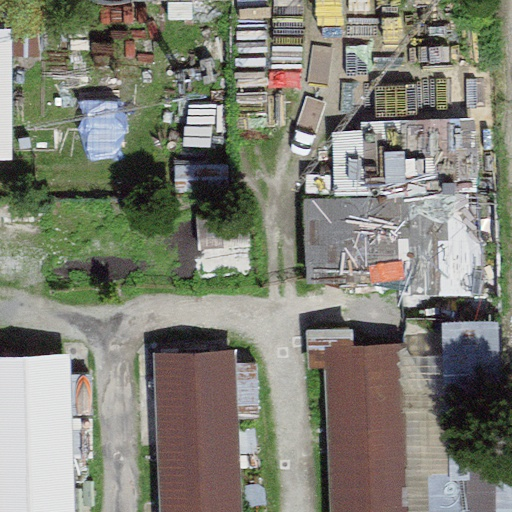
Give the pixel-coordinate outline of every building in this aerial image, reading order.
[(0,152),(19,152),(19,22),(0,21),(0,152)] [(311,177),(313,264),(455,261),(452,117),(431,118),(432,130),(348,132),(349,176),(311,177)] [(408,511),(402,338),(323,340),(329,511),(408,511)] [(237,511),(232,343),(153,345),(158,511),(237,511)] [(67,511),(64,352),(0,353),(0,511),(67,511)]
